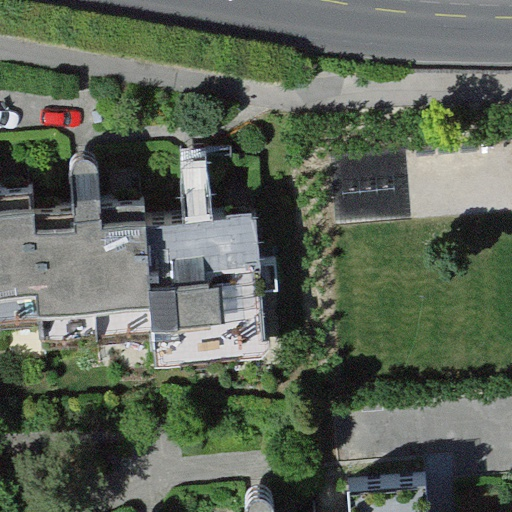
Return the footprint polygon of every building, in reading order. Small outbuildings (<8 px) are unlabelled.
[(81,206),(41,209),(51,341),(52,356),(163,347),(153,222),(152,202),(108,204),(106,171),(102,162),(95,157),(87,158),(81,164),(79,173),(81,206)] [(192,219),(153,222),(163,347),(164,368),(275,357),(270,293),(286,292),(284,264),(268,265),(264,214),(219,217),(217,181),(213,174),(206,170),(197,170),(192,176),(190,184),(192,219)] [(0,346),(51,341),(41,209),(39,190),(0,192),(0,346)] [(360,511),(437,511),(436,487),(359,494),(360,511)] [(283,511),(283,504),(278,497),(271,495),(263,495),(257,500),(254,507),(254,511),(283,511)]
